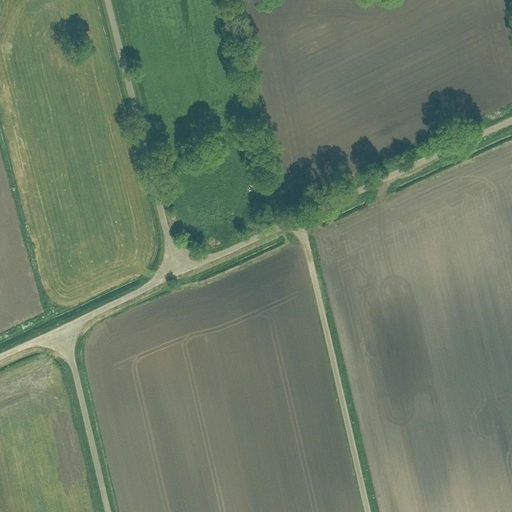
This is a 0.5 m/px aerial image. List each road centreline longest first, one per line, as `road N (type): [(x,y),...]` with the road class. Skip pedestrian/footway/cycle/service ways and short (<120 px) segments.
road 1 (unclassified): [(368,511),(300,217)]
road 2 (unclassified): [(175,272),(107,0)]
road 3 (unclassified): [(300,217),(511,120)]
road 4 (unclassified): [(57,331),(73,366),(107,511)]
road 5 (unclassified): [(175,272),(300,217)]
road 6 (unclassified): [(57,331),(175,272)]
